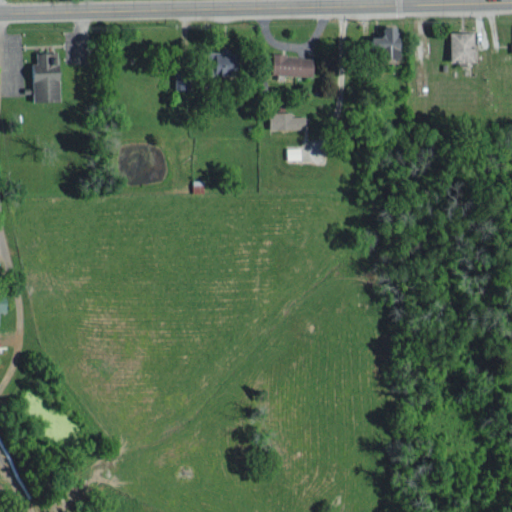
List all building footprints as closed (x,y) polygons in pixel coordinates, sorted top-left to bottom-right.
[(386,23),(373,24),(373,34),(360,34),(360,48),(369,48),(369,56),(391,55),(390,34),(387,34),(386,23)] [(469,30),(445,29),(444,59),(468,60),(469,30)] [(25,99),(53,99),(52,81),(56,81),(56,50),(30,50),(30,61),(24,61),(25,99)] [(222,50),(202,50),(201,71),(222,71),(222,50)] [(309,54),(268,53),(268,72),(308,74),(309,54)] [(265,127),(302,126),(302,114),(290,114),(290,110),(265,110),(265,127)]
